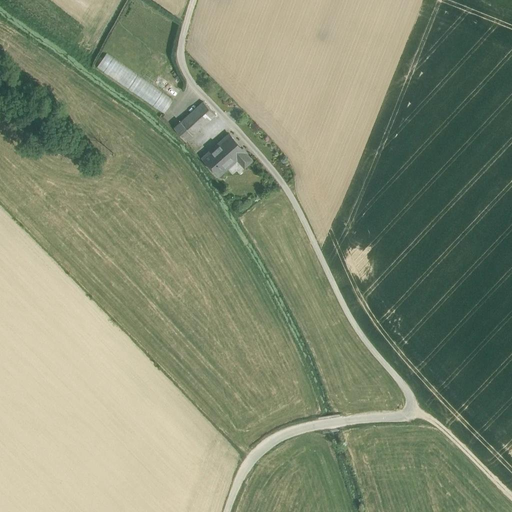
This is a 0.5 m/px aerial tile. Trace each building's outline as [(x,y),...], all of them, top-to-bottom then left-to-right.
[(240,0),(237,9),(253,15),(259,0),(240,0)] [(261,0),(255,16),(271,22),(279,0),(261,0)] [(287,0),(277,25),(294,31),(305,0),(287,0)] [(308,0),(295,32),(312,38),(326,0),(308,0)] [(96,67),(163,114),(173,100),(106,53),(96,67)] [(215,115),(203,102),(197,107),(209,121),(215,115)] [(209,121),(197,107),(187,117),(199,130),(209,121)] [(199,130),(187,117),(181,122),(193,135),(199,130)] [(193,135),(181,122),(174,128),(186,141),(193,135)] [(229,135),(202,159),(218,176),(227,168),(237,159),(244,168),(252,161),(245,152),(229,135)] [(239,173),(244,168),(237,159),(227,168),(232,174),(236,170),(239,173)]
